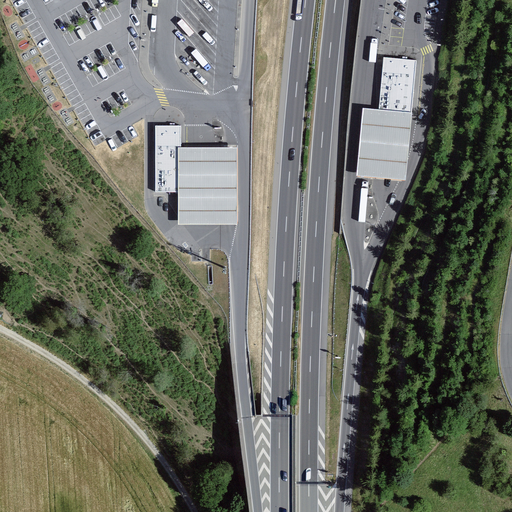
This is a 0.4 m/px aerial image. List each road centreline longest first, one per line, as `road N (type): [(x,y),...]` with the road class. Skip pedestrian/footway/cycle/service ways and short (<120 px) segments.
road 1 (motorway): [(308,511),(311,316),(335,0)]
road 2 (motorway): [(305,0),(286,225),(279,511)]
road 3 (track): [(0,327),(102,395),(161,459),(193,511)]
road 4 (motorway): [(239,263),(257,511)]
road 5 (motorway): [(339,511),(359,278)]
